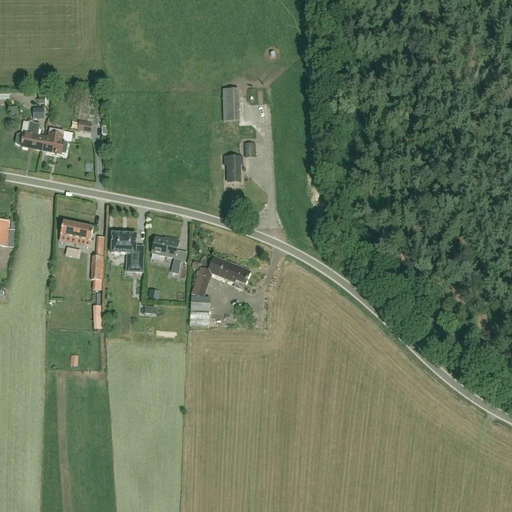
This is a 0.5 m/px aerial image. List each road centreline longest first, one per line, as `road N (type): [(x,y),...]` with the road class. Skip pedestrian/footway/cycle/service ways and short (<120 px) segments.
road 1 (unclassified): [(511,420),(435,369),(350,288),(282,246),(194,214),(0,176)]
road 2 (track): [(466,290),(438,0)]
road 3 (unknown): [(315,264),(303,0)]
road 4 (track): [(511,300),(378,270)]
